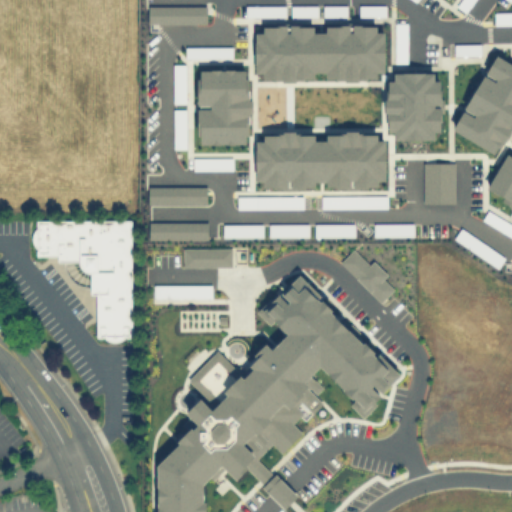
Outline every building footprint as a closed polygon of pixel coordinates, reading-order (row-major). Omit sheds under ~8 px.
[(206,23),(206,5),(147,6),(147,23),(206,23)] [(255,32),(262,32),(262,26),(273,26),(273,24),(285,24),(285,32),(290,32),(290,24),(303,24),(303,26),(313,26),(313,32),(325,32),(325,26),(335,26),(335,24),(349,24),(349,32),(352,32),(352,24),(366,24),(366,25),(376,25),(376,31),(383,31),(383,40),(384,40),(384,62),(384,71),(376,71),(376,78),(367,78),(367,79),(357,79),(357,81),(344,81),(344,80),(335,80),(335,78),(325,78),(325,72),(314,72),(314,78),(304,78),(304,80),(295,80),(295,81),(281,81),(281,79),(272,79),(272,77),(263,77),(263,72),(255,72),(255,63),(254,63),(254,41),(255,41),(255,32)] [(232,46),(185,47),(185,57),(232,57),(232,46)] [(511,126),(511,64),(493,54),(453,130),(497,154),(511,126)] [(200,142),(200,135),(197,135),(197,108),(210,108),(209,104),(196,104),(196,77),(199,77),(199,69),(210,69),(210,68),(220,68),(220,69),(224,69),(224,68),(234,68),(234,69),(245,69),(245,77),(248,77),(248,96),(250,96),(250,99),(251,99),(252,112),(250,112),(250,115),(248,115),(248,134),(245,134),(245,143),(234,143),(225,144),(225,143),(220,143),(211,144),(211,142),(200,142)] [(393,72),(402,72),(402,71),(408,71),(408,70),(417,70),(417,71),(424,71),(424,72),(433,72),(433,79),(439,79),(439,89),(441,89),(441,98),(443,98),(443,110),(441,110),(441,122),(440,122),(440,131),(434,131),(434,139),(425,139),(402,140),(402,139),(393,139),(393,131),(387,131),(387,122),(386,121),(386,112),(384,112),(384,99),(386,99),(385,90),(387,89),(387,80),(393,80),(393,72)] [(255,140),(263,140),(263,134),(272,134),(272,132),(281,132),(281,131),(294,131),(294,132),(304,132),(304,134),(314,134),(314,139),(325,139),(325,133),(335,133),(335,132),(344,132),(344,130),(357,130),(357,132),(367,132),(367,133),(377,133),(377,139),(384,139),(384,148),(385,148),(385,170),(384,170),(384,180),(377,180),(377,185),(367,185),(367,187),(352,187),(352,185),(350,185),(350,188),(335,188),(335,186),(325,186),(325,180),(314,180),(314,186),(305,186),(305,188),(290,188),(290,186),(288,186),(288,188),(273,188),(273,186),(263,186),(263,180),(255,181),(255,172),(255,149),(255,140)] [(511,156),(505,153),(486,188),(503,197),(500,202),(511,208),(511,156)] [(232,157),(192,158),(193,170),(232,169),(232,157)] [(422,162),(454,162),(454,203),(422,202),(422,162)] [(206,204),(206,185),(147,186),(148,204),(206,204)] [(320,196),(321,208),(387,208),(386,195),(320,196)] [(302,196),(237,196),(236,208),(302,208),(302,196)] [(35,247),(32,243),(31,239),(31,235),(32,231),(35,228),(35,219),(130,219),(130,336),(123,336),(119,339),(115,341),(111,341),(107,339),(103,336),(95,336),(95,294),(89,294),(89,272),(86,271),(83,269),(80,267),(78,264),(78,260),(56,260),(56,254),(35,254),(35,247)] [(148,222),(148,240),(207,239),(207,221),(148,222)] [(353,223),(314,224),(314,236),(353,236),(353,223)] [(373,224),(373,236),(413,235),(413,223),(373,224)] [(262,224),(222,224),(222,237),(262,236),(262,224)] [(268,224),(268,237),(308,236),(307,224),(268,224)] [(182,267),(231,266),(231,247),(182,248),(182,267)] [(368,264),(372,260),(387,274),(383,278),(393,288),(379,302),(339,262),(352,248),(368,264)] [(157,511),(157,464),(178,442),(176,441),(190,427),(192,428),(196,424),(186,413),(200,399),(202,401),(206,398),(187,379),(216,350),(243,376),(252,368),(246,362),(265,342),(271,348),(287,332),(263,309),(296,275),(396,373),(363,407),(320,364),(304,380),(308,384),(306,387),(316,397),(306,407),(300,401),(296,406),(302,411),(292,422),(301,431),(280,452),(271,443),(256,458),(273,475),(275,473),(286,485),(297,495),(283,508),(273,499),(261,487),(263,486),(246,469),(235,479),(221,465),(203,484),(203,511),(157,511)] [(211,284),(153,285),(153,302),(167,302),(167,298),(211,298),(211,284)]
